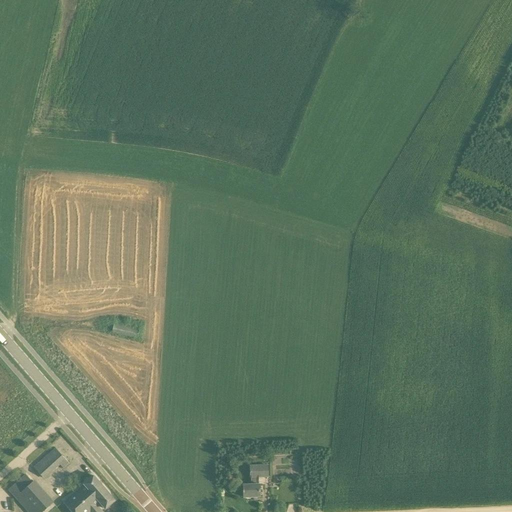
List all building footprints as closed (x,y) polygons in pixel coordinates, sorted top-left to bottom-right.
[(118,324),(116,333),(139,337),(141,328),(118,324)] [(63,468),(69,463),(55,447),(33,466),(44,479),(60,464),(63,468)] [(259,484),(258,484),(258,478),(268,477),(268,464),(249,465),(250,478),(251,478),(251,484),(243,484),(243,497),(260,497),(259,484)] [(7,489),(27,511),(41,511),(54,502),(34,480),(32,482),(25,474),(7,489)] [(103,511),(98,505),(100,503),(105,508),(115,500),(93,475),(84,484),(63,501),(72,511),(103,511)]
